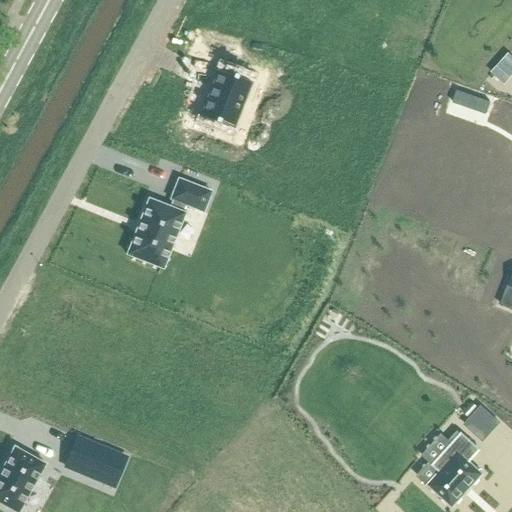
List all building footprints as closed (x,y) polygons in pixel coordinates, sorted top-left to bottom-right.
[(324,0),(323,3),(357,14),(361,0),(324,0)] [(218,70),(199,117),(232,129),(250,83),(248,82),(250,76),(288,91),(296,70),(256,54),(251,68),(237,63),(232,76),(218,70)] [(169,209),(147,200),(125,255),(161,270),(183,214),(180,213),(183,206),(202,213),(210,193),(177,180),(169,200),(172,201),(169,209)] [(90,318),(82,340),(70,335),(53,377),(91,392),(103,363),(112,366),(126,332),(90,318)] [(440,473),(428,486),(452,508),(482,475),(469,463),(479,451),(461,435),(432,466),(440,473)] [(77,439),(65,468),(112,487),(124,458),(77,439)] [(13,448),(0,470),(0,505),(12,511),(18,511),(44,465),(13,448)]
